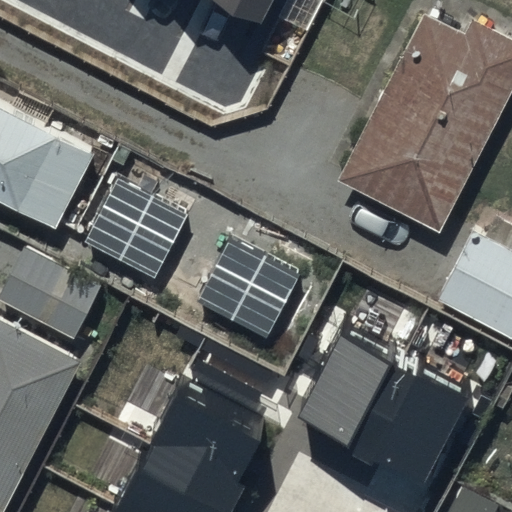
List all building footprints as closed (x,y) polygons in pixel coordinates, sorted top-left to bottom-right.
[(257,22),(217,0),(177,0),(148,56),(217,94),(257,22)] [(219,0),(260,20),(270,0),(219,0)] [(467,0),(462,12),(438,0),(417,0),(336,157),(435,208),(511,58),(511,20),(471,0),(467,0)] [(0,177),(52,205),(92,131),(0,81),(0,177)] [(114,222),(141,169),(105,151),(78,204),(114,222)] [(511,233),(471,213),(436,281),(511,320),(511,233)] [(21,230),(0,273),(0,285),(72,320),(98,268),(21,230)] [(0,492),(76,340),(0,302),(0,492)] [(402,511),(416,511),(474,396),(338,330),(294,420),(384,464),(369,496),(402,511)] [(218,511),(264,423),(184,382),(152,444),(120,506),(116,511),(218,511)]
